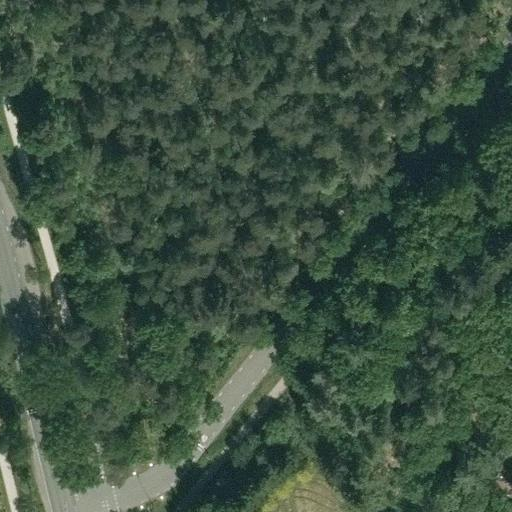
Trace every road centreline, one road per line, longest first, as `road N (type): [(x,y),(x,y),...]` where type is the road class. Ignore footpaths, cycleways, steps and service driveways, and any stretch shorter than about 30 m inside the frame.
road 1 (tertiary): [(66,509),(170,470),(511,51)]
road 2 (secondary): [(66,509),(0,242)]
